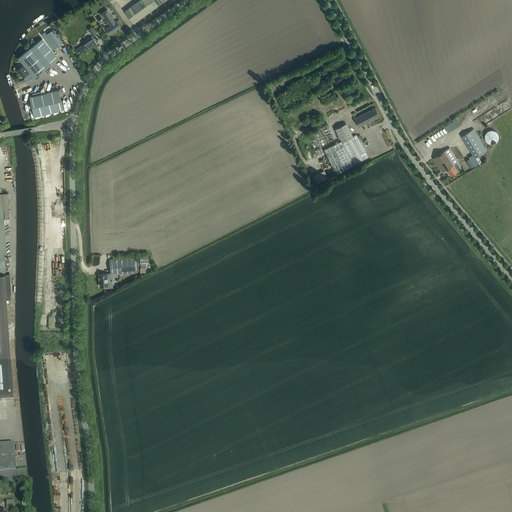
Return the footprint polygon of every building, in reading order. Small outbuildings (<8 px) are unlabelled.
[(138,0),(124,11),(134,23),(164,0),(138,0)] [(106,28),(110,34),(123,25),(119,19),(115,21),(106,9),(102,13),(110,25),(106,28)] [(96,21),(92,25),(97,31),(101,28),(96,21)] [(96,33),(91,26),(88,29),(93,36),(96,33)] [(63,43),(60,39),(53,29),(43,36),(52,50),(63,43)] [(91,36),(87,39),(82,43),(83,44),(77,49),(80,53),(86,49),(87,50),(96,43),(91,36)] [(58,59),(55,55),(42,39),(18,57),(34,77),(58,59)] [(29,72),(23,65),(16,70),(22,78),(29,72)] [(29,96),(34,116),(64,109),(59,89),(29,96)] [(374,108),(370,110),(354,118),(359,127),(379,116),(374,108)] [(459,125),(456,119),(444,126),(448,132),(459,125)] [(324,149),(336,174),(368,157),(356,134),(352,136),(346,123),(335,128),(341,140),(324,149)] [(487,149),(473,128),(460,136),(472,154),(468,157),(469,158),(465,161),(470,168),(473,165),(475,168),(480,165),(475,157),(487,149)] [(488,143),(490,144),(493,144),(495,143),(497,141),(498,140),(498,137),(498,135),(497,133),(496,131),(494,130),(492,130),(490,129),(488,130),(487,131),(485,132),(484,135),(484,137),(485,139),(485,140),(486,142),(488,143)] [(437,155),(433,158),(442,172),(446,169),(451,176),(458,171),(461,169),(456,162),(458,161),(449,147),(437,155)] [(10,218),(8,198),(8,193),(0,193),(0,283),(9,283),(8,273),(5,274),(4,262),(7,262),(7,257),(6,257),(4,227),(8,227),(7,218),(10,218)] [(114,259),(109,259),(110,273),(110,274),(117,274),(135,273),(134,258),(114,259)] [(109,281),(109,273),(99,274),(100,286),(106,286),(106,288),(113,288),(113,281),(109,281)] [(9,283),(0,283),(0,399),(13,399),(6,298),(9,298),(10,298),(10,293),(11,293),(10,283),(9,283)] [(13,443),(1,444),(0,444),(0,469),(15,468),(13,443)] [(14,511),(13,504),(13,501),(6,502),(6,504),(6,511),(0,510),(0,511),(8,511),(14,511)]
